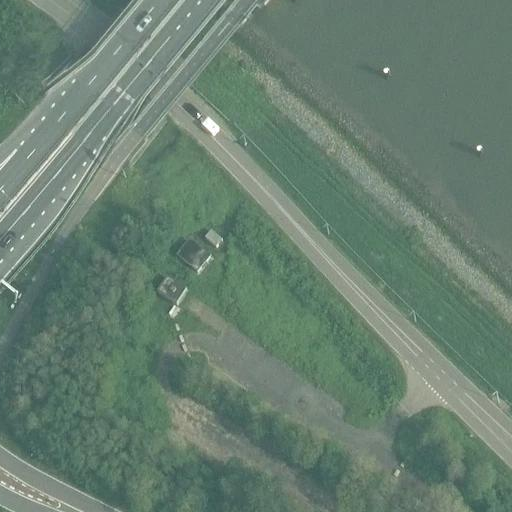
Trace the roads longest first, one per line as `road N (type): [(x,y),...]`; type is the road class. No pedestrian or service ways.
road 1 (unclassified): [(511,443),(186,119),(47,0)]
road 2 (primary): [(0,239),(202,0)]
road 3 (primary): [(161,0),(32,153)]
